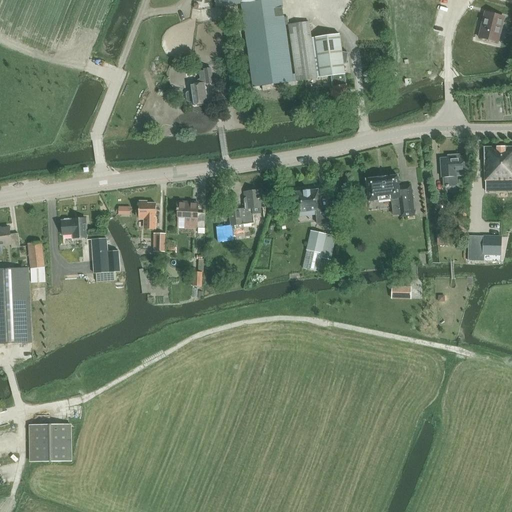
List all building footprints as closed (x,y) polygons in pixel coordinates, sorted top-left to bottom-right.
[(240,0),(241,3),(242,3),(242,4),(245,31),(245,32),(252,88),(344,75),(343,68),(346,68),(348,58),(342,57),(339,35),(311,39),(309,22),(288,25),(295,75),(291,76),(284,26),(280,0),(240,0)] [(486,12),(480,38),(496,42),(503,17),(486,12)] [(187,92),(186,94),(187,101),(189,103),(192,102),(192,105),(206,104),(204,83),(205,83),(213,82),(212,70),(204,70),(204,71),(199,72),(200,79),(197,81),(197,84),(190,85),(191,91),(187,92)] [(334,103),(348,101),(346,80),(344,80),(344,76),(331,78),(332,87),(329,88),(331,97),(333,97),(334,103)] [(484,182),(511,181),(511,147),(484,148),(484,182)] [(459,157),(441,158),(442,175),(444,178),(445,186),(456,185),(457,184),(456,177),(469,176),(469,162),(468,157),(459,157)] [(351,159),(338,161),(339,167),(352,165),(351,159)] [(369,201),(391,199),(399,198),(401,215),(401,218),(415,216),(412,190),(411,185),(399,186),(398,177),(398,176),(397,176),(386,177),(386,176),(384,177),(380,178),(380,177),(378,177),(378,178),(367,179),(366,179),(366,181),(369,201)] [(317,225),(332,223),(331,213),(321,214),(318,189),(295,192),(297,213),(315,211),(317,225)] [(223,226),(216,227),(218,242),(225,242),(234,241),(233,226),(253,223),(251,209),(259,208),(259,199),(257,199),(256,192),(243,193),(245,209),(236,209),(236,210),(229,211),(231,226),(223,226)] [(146,229),(155,229),(156,204),(147,204),(148,201),(139,201),(139,211),(136,211),(136,217),(146,217),(146,229)] [(177,221),(177,229),(196,230),(196,228),(205,228),(205,214),(198,214),(198,203),(178,201),(177,209),(178,209),(177,221)] [(117,204),(117,215),(130,215),(130,205),(117,204)] [(466,225),(467,210),(459,209),(459,217),(456,217),(456,224),(466,225)] [(65,220),(64,221),(62,221),(63,235),(73,234),(74,238),(87,237),(86,219),(72,220),(73,220),(71,221),(69,220),(65,220)] [(12,248),(20,247),(19,234),(11,234),(10,227),(0,228),(0,246),(12,245),(12,248)] [(311,231),(306,250),(322,254),(327,234),(311,231)] [(400,249),(418,250),(418,234),(401,233),(400,249)] [(154,234),(154,235),(154,249),(154,252),(166,252),(166,234),(154,234)] [(505,254),(506,236),(493,236),(493,237),(481,237),(481,241),(476,241),(476,237),(466,237),(466,260),(481,260),(482,254),(505,254)] [(94,274),(120,272),(119,252),(108,252),(107,239),(92,240),(94,274)] [(32,283),(45,283),(45,268),(41,242),(28,244),(31,269),(31,271),(28,271),(28,268),(0,268),(0,343),(32,343),(28,275),(31,274),(32,283)] [(306,250),(303,269),(318,272),(321,259),(322,254),(306,250)] [(202,286),(203,273),(198,273),(193,273),(193,285),(194,285),(193,291),(202,291),(202,286)] [(392,299),(411,299),(412,287),(392,287),(392,299)] [(72,425),(30,425),(30,462),(72,461),(72,425)]
